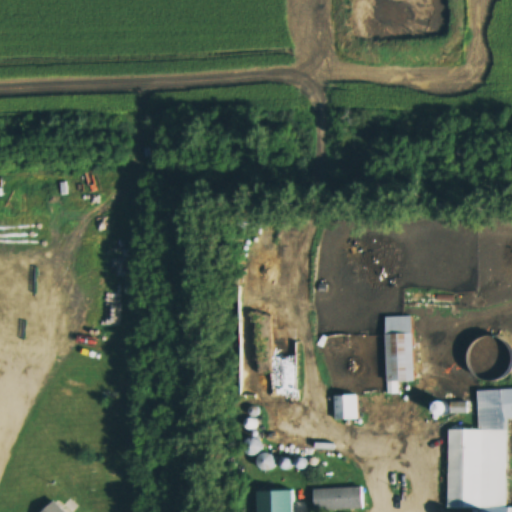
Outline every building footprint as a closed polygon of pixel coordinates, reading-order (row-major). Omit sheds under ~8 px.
[(478,294),(405,293),(404,309),(478,310),(478,294)] [(387,318),(389,387),(397,387),(396,383),(417,382),(414,317),(387,318)] [(511,389),(480,390),(480,429),(450,430),(451,509),(477,509),(477,511),(506,511),(505,419),(511,419),(511,389)] [(360,420),(360,396),(337,396),(337,420),(360,420)] [(263,469),(275,468),(274,455),(262,456),(263,469)] [(314,511),(365,508),(364,487),(313,490),(314,511)] [(44,511),(67,511),(56,500),(44,511)]
